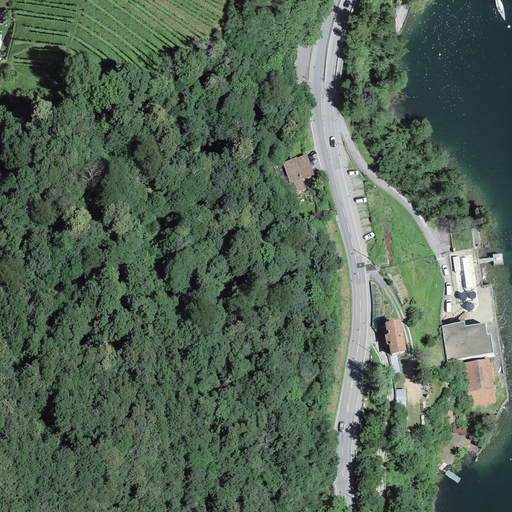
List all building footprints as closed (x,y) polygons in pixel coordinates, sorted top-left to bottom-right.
[(314,175),(306,154),(296,158),(296,157),(273,166),(281,186),(290,183),(294,193),(304,189),(300,180),(314,175)] [(473,249),(450,252),(453,272),(476,269),(473,249)] [(390,354),(406,351),(400,319),(384,322),(387,334),(384,335),(386,344),(388,344),(390,354)] [(442,327),(447,362),(461,359),(493,353),(490,334),(487,335),(485,323),(465,326),(464,322),(442,327)] [(469,407),(495,403),(492,383),(489,363),(488,359),(462,363),(469,407)] [(406,407),(406,389),(397,389),(396,407),(406,407)]
